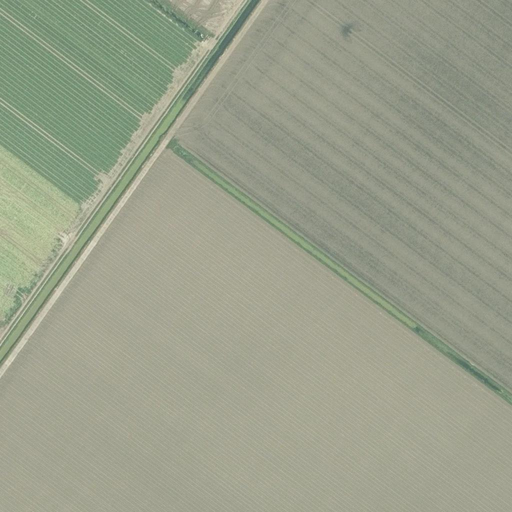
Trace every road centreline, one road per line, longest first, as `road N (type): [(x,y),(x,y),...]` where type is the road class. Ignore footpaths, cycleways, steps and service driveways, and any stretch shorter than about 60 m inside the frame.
road 1 (track): [(267,0),(0,375)]
road 2 (unknown): [(0,340),(243,0)]
